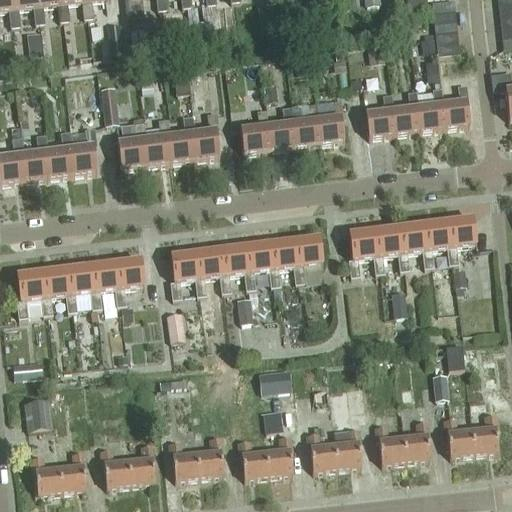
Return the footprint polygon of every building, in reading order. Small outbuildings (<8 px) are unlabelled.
[(0,0),(0,18),(8,18),(11,17),(9,0),(0,0)] [(9,0),(11,17),(8,18),(10,35),(20,33),(18,16),(32,15),(36,14),(34,0),(9,0)] [(34,0),(36,14),(32,15),(34,32),(44,31),(42,14),(57,12),(60,12),(58,0),(34,0)] [(58,0),(60,12),(57,12),(59,29),(69,28),(67,11),(81,9),(84,9),(83,0),(58,0)] [(83,0),(84,9),(81,9),(83,26),(93,25),(91,8),(112,6),(111,0),(83,0)] [(141,3),(155,1),(159,1),(158,0),(133,0),(134,2),(124,3),(126,26),(143,24),(141,3)] [(165,0),(158,0),(159,1),(155,1),(157,18),(168,17),(165,0)] [(179,0),(181,15),(206,12),(204,0),(179,0)] [(204,0),(206,12),(216,11),(214,0),(204,0)] [(229,0),(230,9),(240,8),(239,0),(229,0)] [(311,0),(315,23),(335,21),(333,2),(334,2),(333,0),(311,0)] [(355,0),(347,0),(349,13),(357,12),(355,0)] [(379,12),(378,0),(364,0),(366,14),(379,12)] [(418,0),(406,2),(409,28),(420,27),(419,17),(427,16),(425,4),(418,5),(418,0)] [(511,10),(511,0),(510,0),(496,2),(498,13),(511,10)] [(432,19),(455,17),(453,6),(431,9),(432,19)] [(499,23),(511,21),(511,10),(498,13),(499,23)] [(272,13),(258,14),(261,38),(275,36),(272,13)] [(433,30),(456,28),(455,17),(432,19),(433,30)] [(511,32),(511,21),(499,23),(500,34),(511,32)] [(434,41),(457,39),(456,28),(433,30),(434,41)] [(501,45),(511,43),(511,32),(500,34),(501,45)] [(146,52),(144,34),(130,35),(132,54),(146,52)] [(40,38),(27,40),(29,63),(43,62),(40,38)] [(435,52),(458,50),(457,39),(434,41),(435,45),(435,46),(435,52)] [(215,43),(198,45),(199,55),(216,53),(215,43)] [(502,56),(511,54),(511,43),(501,45),(502,56)] [(188,45),(179,46),(180,56),(189,55),(188,45)] [(436,60),(435,52),(435,46),(435,45),(422,46),(424,61),(436,60)] [(458,50),(435,52),(436,60),(437,63),(459,61),(458,50)] [(35,69),(24,70),(26,84),(36,83),(35,69)] [(18,76),(0,78),(0,89),(19,87),(18,76)] [(186,78),(174,79),(176,100),(188,99),(186,78)] [(510,79),(489,82),(492,99),(504,98),(508,128),(511,127),(511,96),(511,97),(510,79)] [(203,92),(191,93),(193,107),(204,105),(203,92)] [(443,111),(441,111),(444,136),(469,133),(466,109),(468,108),(466,92),(456,93),(458,109),(443,111)] [(275,93),(263,95),(266,111),(278,109),(275,93)] [(418,114),(416,114),(419,139),(444,136),(441,111),(443,111),(441,95),(431,96),(433,112),(418,114)] [(114,97),(100,99),(104,135),(118,133),(114,97)] [(393,117),(391,117),(394,142),(419,139),(416,114),(418,114),(416,98),(407,99),(409,115),(393,117)] [(384,118),(364,121),(368,146),(394,142),(391,117),(393,117),(391,101),(382,102),(384,118)] [(318,127),(316,127),(319,152),(343,148),(340,125),(343,125),(340,107),(331,109),(333,125),(318,127)] [(292,130),(290,130),(294,155),(319,152),(316,127),(318,127),(317,122),(322,121),(321,112),(316,113),(315,110),(306,112),(308,128),(292,130)] [(267,133),(265,133),(269,158),(294,155),(290,130),(292,130),(290,113),(281,115),(283,131),(267,133)] [(265,133),(267,133),(265,117),(256,118),(258,134),(239,137),(243,162),(269,158),(265,133)] [(194,140),(191,140),(195,167),(219,164),(215,138),(219,138),(217,120),(206,121),(208,138),(194,140)] [(170,143),(167,143),(170,170),(195,167),(191,140),(194,140),(192,123),(182,124),(184,141),(170,143)] [(146,146),(142,146),(146,173),(170,170),(167,143),(170,143),(168,126),(157,128),(159,144),(146,146)] [(136,147),(116,150),(120,177),(146,173),(142,146),(146,146),(143,129),(133,130),(120,132),(122,143),(135,141),(136,147)] [(72,155),(69,156),(72,183),(97,180),(93,154),(97,153),(94,135),(83,136),(86,154),(72,155)] [(48,158),(44,159),(47,186),(72,183),(69,156),(72,155),(70,138),(59,140),(61,157),(48,158)] [(23,162),(20,162),(23,189),(47,186),(44,159),(48,158),(45,141),(37,142),(35,143),(37,160),(23,162)] [(20,162),(23,162),(21,145),(11,146),(13,163),(0,164),(0,191),(23,189),(20,162)] [(450,255),(446,255),(448,272),(458,271),(456,254),(476,251),(473,226),(446,229),(450,255)] [(423,276),(416,277),(418,295),(431,294),(429,275),(433,275),(431,257),(446,255),(450,255),(446,229),(422,232),(425,258),(421,259),(423,276)] [(421,259),(425,258),(422,232),(397,235),(401,261),(397,262),(399,280),(389,281),(391,300),(404,299),(406,299),(404,278),(409,278),(407,260),(421,259)] [(376,265),(372,265),(374,282),(379,282),(380,291),(385,290),(383,281),(384,281),(382,264),(397,262),(401,261),(397,235),(373,238),(376,265)] [(351,267),(347,268),(350,285),(360,284),(358,267),(372,265),(376,265),(373,238),(348,241),(351,267)] [(296,274),(292,275),(294,292),(305,291),(302,274),(322,271),(319,244),(293,248),(296,274)] [(272,278),(268,278),(270,295),(273,294),(280,294),(278,277),(292,275),(296,274),(293,248),(268,251),(272,278)] [(247,281),(243,281),(245,298),(255,297),(253,280),(268,278),(272,278),(268,251),(243,254),(247,281)] [(222,284),(218,284),(221,301),(231,300),(229,283),(243,281),(247,281),(243,254),(219,257),(222,284)] [(198,287),(194,288),(196,304),(206,303),(204,286),(218,284),(222,284),(219,257),(194,260),(198,287)] [(173,289),(169,290),(172,307),(182,306),(180,289),(194,288),(198,287),(194,260),(170,264),(173,289)] [(117,297),(114,297),(116,314),(124,313),(122,296),(144,294),(141,268),(114,271),(117,297)] [(99,299),(114,297),(117,297),(114,271),(90,274),(93,300),(89,300),(91,317),(97,316),(101,316),(99,299)] [(68,303),(65,303),(67,321),(72,320),(74,338),(80,337),(78,318),(76,318),(74,302),(89,300),(93,300),(90,274),(65,277),(68,303)] [(456,291),(466,290),(464,275),(454,276),(456,291)] [(44,306),(40,306),(42,323),(52,322),(50,305),(65,303),(68,303),(65,277),(41,279),(44,306)] [(19,308),(15,309),(17,326),(28,325),(26,308),(40,306),(44,306),(41,279),(16,282),(19,308)] [(280,294),(273,294),(274,303),(281,302),(280,294)] [(404,299),(391,300),(390,300),(393,325),(407,324),(404,299)] [(250,306),(237,308),(239,332),(253,330),(250,306)] [(179,320),(165,321),(169,349),(182,348),(179,320)] [(318,323),(307,325),(309,337),(320,335),(318,323)] [(227,343),(217,344),(219,357),(229,356),(227,343)] [(445,376),(463,375),(461,351),(443,353),(445,376)] [(470,354),(465,360),(471,366),(476,360),(470,354)] [(481,358),(486,394),(499,393),(494,356),(481,358)] [(41,368),(13,371),(14,386),(42,384),(41,368)] [(274,379),(258,380),(260,402),(276,400),(274,379)] [(431,384),(434,409),(447,407),(445,383),(431,384)] [(186,385),(160,388),(161,396),(187,393),(186,385)] [(410,393),(401,394),(402,405),(411,404),(410,393)] [(362,394),(344,396),(347,419),(364,417),(362,394)] [(25,410),(29,438),(52,435),(48,406),(25,410)] [(129,419),(109,423),(113,444),(133,440),(129,419)] [(486,437),(471,438),(474,462),(498,460),(495,436),(497,436),(496,421),(484,422),(486,437)] [(455,426),(444,427),(445,442),(446,442),(449,465),(474,462),(471,438),(456,440),(455,426)] [(84,427),(85,449),(96,448),(95,427),(84,427)] [(417,444),(403,445),(405,469),(429,467),(427,444),(428,444),(426,429),(416,430),(417,444)] [(386,433),(375,434),(376,449),(378,449),(380,472),(405,469),(403,445),(388,447),(386,433)] [(349,451),(334,453),(336,477),(361,474),(358,451),(360,451),(358,436),(347,437),(349,451)] [(318,440),(306,442),(308,457),(310,456),(312,479),(336,477),(334,453),(319,454),(318,440)] [(280,459),(265,461),(267,484),(292,482),(290,459),(291,459),(290,443),(278,444),(280,459)] [(210,460),(196,462),(199,485),(223,483),(220,461),(222,461),(221,445),(209,446),(210,460)] [(249,448),(238,449),(239,464),(241,464),(243,487),(267,484),(265,461),(250,462),(249,448)] [(180,449),(169,450),(170,465),(172,465),(174,488),(199,485),(196,462),(182,463),(180,449)] [(142,468),(127,469),(130,493),(155,491),(152,468),(154,468),(152,452),(141,453),(142,468)] [(111,456),(100,457),(101,473),(104,472),(106,495),(130,493),(127,469),(112,471),(111,456)] [(73,475),(59,477),(61,500),(86,498),(83,475),(85,475),(84,459),(72,460),(73,475)] [(42,464),(32,465),(33,480),(34,480),(37,503),(61,500),(59,477),(44,478),(42,464)]
